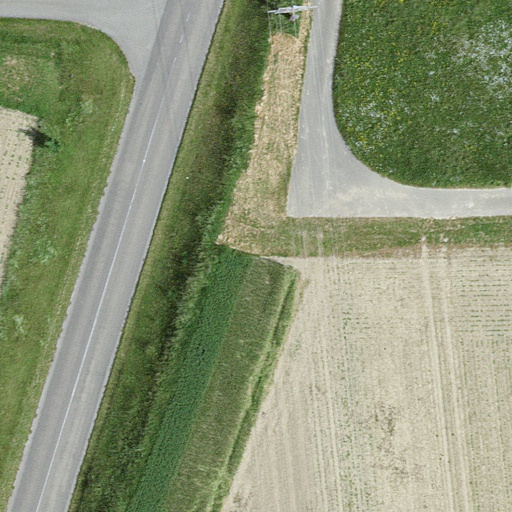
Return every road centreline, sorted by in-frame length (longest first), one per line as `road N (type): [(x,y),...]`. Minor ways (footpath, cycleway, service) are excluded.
road 1 (tertiary): [(36,511),(194,0)]
road 2 (track): [(329,0),(316,97),(316,149),(328,179),(402,204),(511,203)]
road 3 (track): [(0,2),(192,6)]
